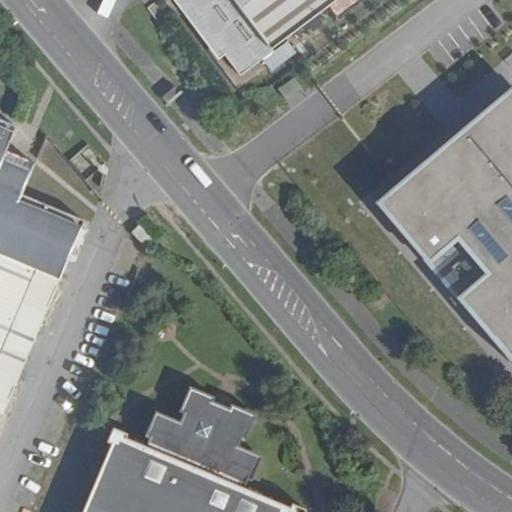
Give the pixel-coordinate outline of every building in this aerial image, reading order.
[(338,0),(168,0),(214,62),(220,58),(236,78),(338,0)] [(511,84),(367,203),(510,360),(511,358),(511,84)] [(0,163),(5,151),(14,130),(0,124),(0,163)] [(0,163),(0,402),(77,220),(21,196),(35,164),(5,151),(0,163)] [(108,445),(79,511),(303,511),(304,511),(288,504),(285,510),(239,490),(244,478),(249,480),(259,458),(231,447),(236,437),(242,439),(253,415),(227,404),(224,410),(207,402),(209,397),(184,387),(174,410),(182,413),(178,425),(151,413),(142,435),(148,437),(143,450),(121,441),(124,436),(107,429),(102,442),(108,445)]
